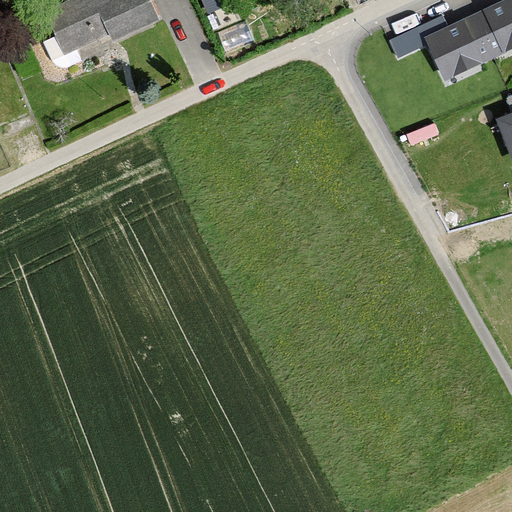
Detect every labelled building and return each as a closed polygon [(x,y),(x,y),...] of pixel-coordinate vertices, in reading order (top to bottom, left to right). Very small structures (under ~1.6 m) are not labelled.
[(61,0),(38,12),(59,56),(100,36),(103,42),(153,18),(143,0),(61,0)] [(205,0),(209,9),(229,0),(205,0)] [(511,60),(511,7),(467,29),(488,72),(511,60)] [(488,72),(467,29),(428,47),(448,90),(488,72)] [(511,97),(494,104),(511,157),(511,97)]
